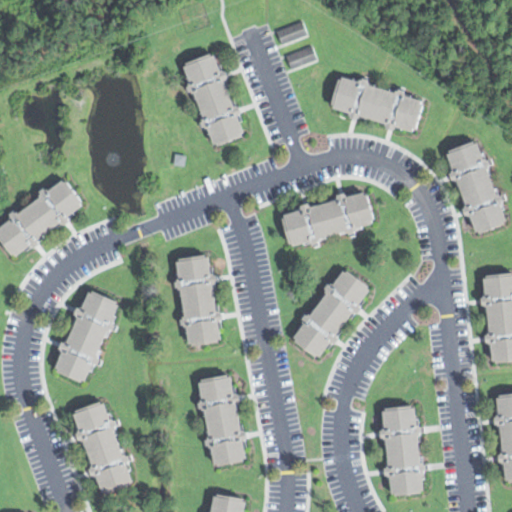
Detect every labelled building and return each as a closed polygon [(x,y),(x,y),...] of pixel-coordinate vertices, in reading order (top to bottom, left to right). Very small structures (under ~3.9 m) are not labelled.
[(277,31),(282,42),(306,33),(302,21),(277,31)] [(315,58),(291,66),(287,55),(311,46),(315,58)] [(211,52),(243,133),(214,145),(182,63),(211,52)] [(339,76),(330,105),(413,130),(422,101),(339,76)] [(476,140),(446,151),(477,232),(506,221),(476,140)] [(63,178),(0,225),(0,240),(12,256),(82,203),(63,178)] [(364,191),(373,221),(290,245),(281,215),(364,191)] [(175,259),(189,345),(220,340),(206,254),(175,259)] [(344,268),(292,338),(317,357),(369,287),(344,268)] [(511,272),(484,275),(493,362),(511,360),(511,272)] [(88,290),(53,369),(81,381),(116,302),(88,290)] [(198,379),(214,465),(245,459),(228,373),(198,379)] [(511,392),(497,394),(507,481),(511,480),(511,392)] [(101,400),(72,411),(102,493),(132,482),(101,400)] [(382,408),(392,495),(423,491),(413,405),(382,408)] [(214,493),(210,511),(242,511),(245,499),(214,493)]
